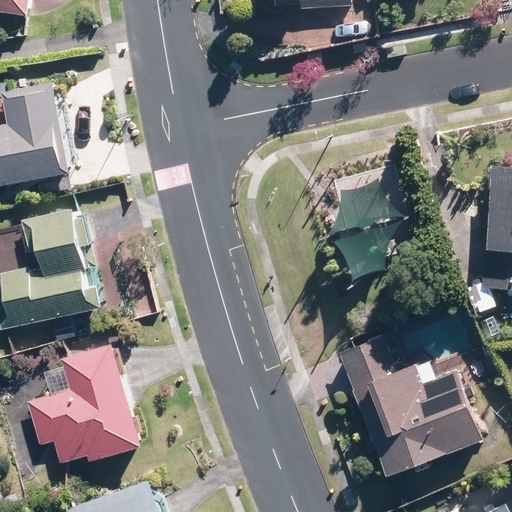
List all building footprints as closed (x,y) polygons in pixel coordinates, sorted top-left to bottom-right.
[(0,0),(0,8),(39,14),(41,0),(0,0)] [(306,0),(307,8),(357,5),(357,0),(306,0)] [(0,126),(0,185),(84,170),(65,83),(10,92),(17,123),(0,126)] [(511,157),(504,157),(503,165),(493,164),(484,285),(511,287),(511,157)] [(0,283),(0,300),(7,329),(116,304),(96,215),(89,216),(85,208),(29,218),(37,252),(49,248),(53,271),(38,272),(36,265),(8,271),(10,282),(0,283)] [(390,333),(345,351),(393,472),(487,436),(462,370),(428,383),(419,361),(403,368),(390,333)] [(67,458),(96,450),(98,457),(154,440),(124,342),(71,358),(80,386),(35,399),(47,439),(60,435),(67,458)] [(69,510),(70,511),(173,511),(160,475),(69,510)] [(464,511),(462,507),(451,511),(511,511),(511,509),(508,502),(489,511),(464,511)]
